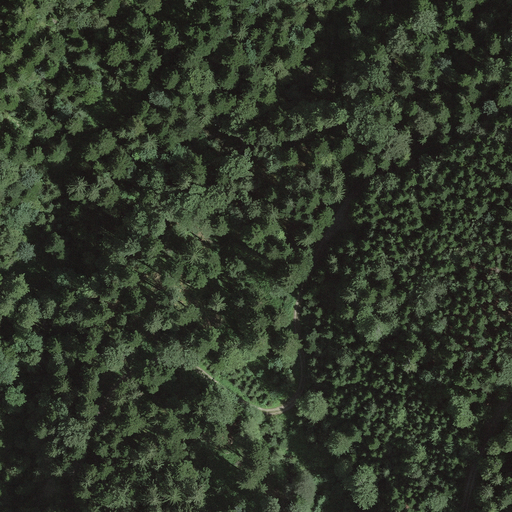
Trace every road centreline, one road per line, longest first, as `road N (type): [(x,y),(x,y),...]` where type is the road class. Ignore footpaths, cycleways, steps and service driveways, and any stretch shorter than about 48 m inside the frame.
road 1 (track): [(68,511),(103,404),(149,362),(188,363),(264,413),(287,407),(303,374),(299,298),(349,201),(372,177),(418,161),(511,102)]
road 2 (track): [(462,511),(476,455),(511,396)]
